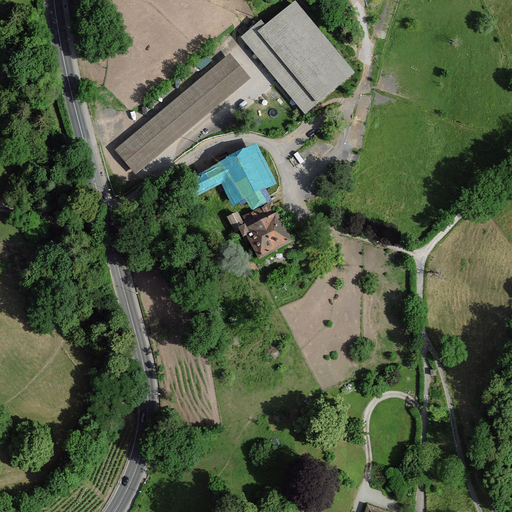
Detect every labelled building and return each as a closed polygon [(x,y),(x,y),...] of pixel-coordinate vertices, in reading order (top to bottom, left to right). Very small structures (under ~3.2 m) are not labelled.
[(294,1),(242,43),(303,115),(354,75),(294,1)] [(228,54),(113,151),(135,174),(249,79),(228,54)] [(268,94),(285,113),(291,107),(275,88),(268,94)] [(263,191),(275,184),(254,143),(176,184),(186,201),(221,184),(232,208),(239,204),(240,207),(247,204),(250,211),(269,202),(263,191)] [(207,223),(227,212),(216,194),(195,206),(201,217),(178,230),(188,243),(208,227),(207,223)] [(257,261),(291,243),(271,204),(240,220),(236,213),(225,219),(235,235),(239,233),(242,238),(245,237),(257,261)] [(393,511),(367,503),(364,511),(393,511)]
